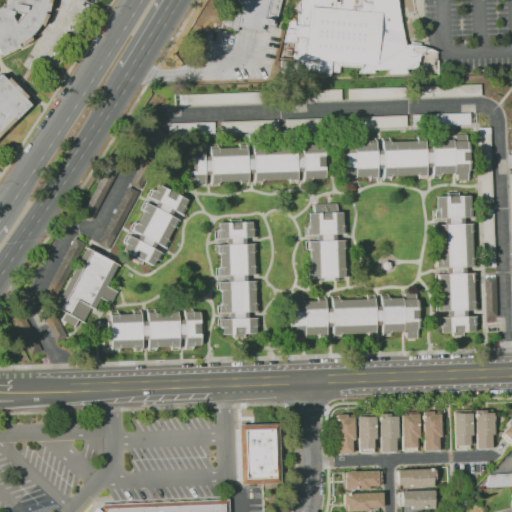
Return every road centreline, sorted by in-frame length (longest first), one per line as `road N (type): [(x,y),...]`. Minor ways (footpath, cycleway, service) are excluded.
road 1 (tertiary): [(511,371),(11,390)]
road 2 (primary): [(138,0),(0,215)]
road 3 (primary): [(0,267),(130,74)]
road 4 (residential): [(311,463),(488,456)]
road 5 (residential): [(311,379),(309,511)]
